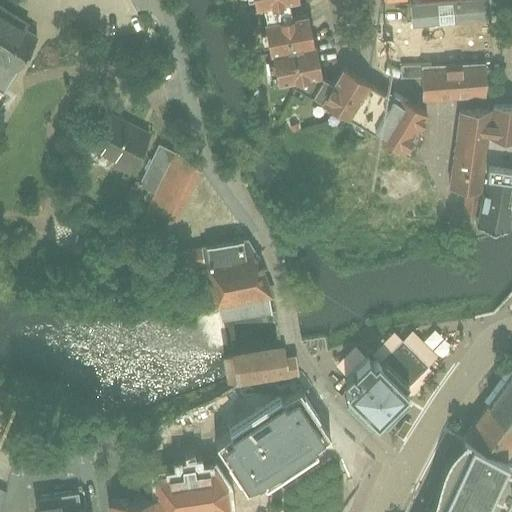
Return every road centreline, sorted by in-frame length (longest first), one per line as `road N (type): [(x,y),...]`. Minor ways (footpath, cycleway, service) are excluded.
road 1 (residential): [(154,0),(207,168),(260,237),(302,365),(401,487)]
road 2 (residential): [(401,487),(480,358),(511,335)]
